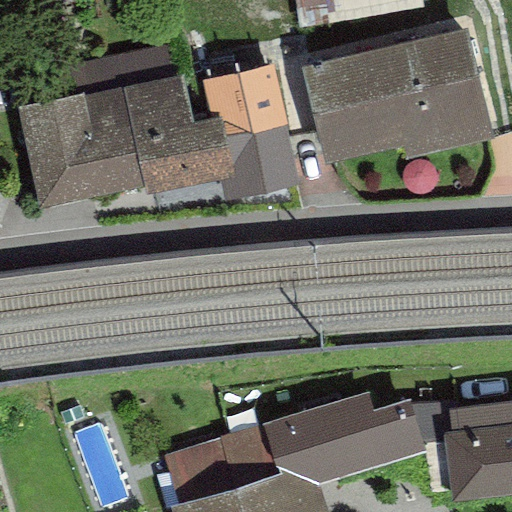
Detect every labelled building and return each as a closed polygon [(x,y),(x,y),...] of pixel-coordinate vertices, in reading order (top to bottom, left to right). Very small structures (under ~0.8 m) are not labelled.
[(5,0),(10,15),(63,0),(5,0)] [(422,0),(291,0),(301,68),(428,38),(422,0)] [(428,38),(301,68),(325,165),(401,147),(405,161),(492,140),(465,29),(428,38)] [(70,65),(76,94),(83,93),(84,97),(172,78),(165,44),(70,65)] [(273,65),(200,81),(209,121),(219,118),(232,178),(220,181),(224,201),(298,185),(273,65)] [(76,94),(18,107),(40,210),(145,187),(147,197),(220,181),(232,178),(219,118),(209,121),(190,125),(179,76),(172,78),(84,97),(83,93),(76,94)] [(329,511),(322,487),(429,454),(412,398),(373,410),(367,393),(266,424),(281,470),(179,503),(172,505),(174,511),(329,511)] [(451,434),(443,436),(452,505),(511,497),(511,403),(448,412),(451,434)] [(164,456),(179,503),(281,470),(266,424),(164,456)]
